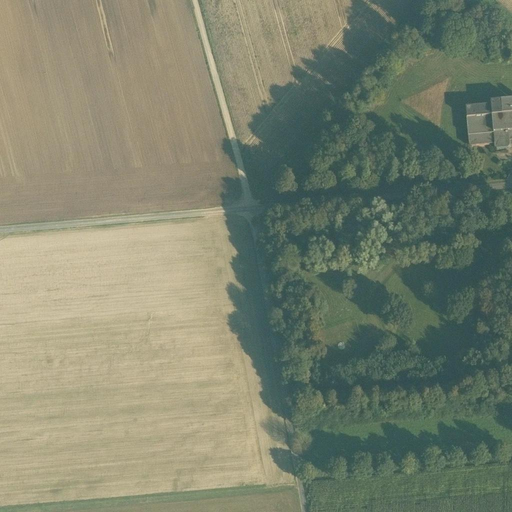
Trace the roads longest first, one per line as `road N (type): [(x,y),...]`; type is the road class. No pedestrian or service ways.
road 1 (track): [(303,511),(250,207)]
road 2 (track): [(300,486),(11,511)]
road 3 (track): [(511,186),(250,207)]
road 4 (track): [(250,207),(0,231)]
road 5 (track): [(250,207),(192,0)]
